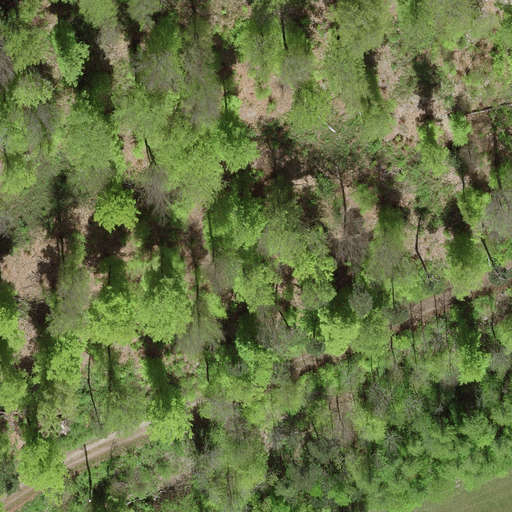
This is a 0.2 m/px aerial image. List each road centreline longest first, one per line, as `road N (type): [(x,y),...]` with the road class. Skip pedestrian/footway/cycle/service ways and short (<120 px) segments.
road 1 (track): [(511,271),(131,434),(0,508)]
road 2 (track): [(167,0),(0,57)]
